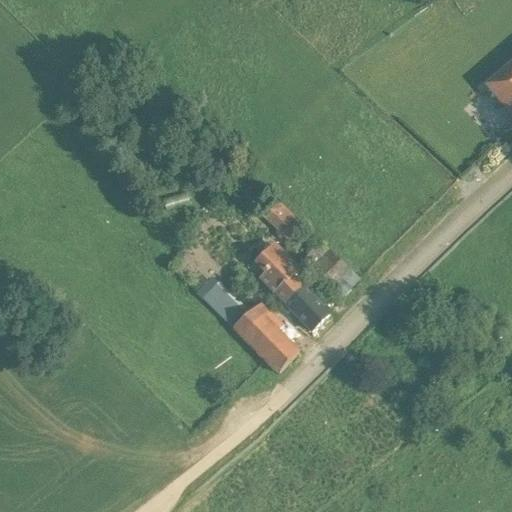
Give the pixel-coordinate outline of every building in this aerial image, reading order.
[(511,70),(487,93),(511,123),(511,70)] [(259,221),(280,241),(295,225),(274,205),(259,221)] [(358,286),(322,248),(304,270),(340,305),(358,286)] [(259,287),(311,339),(328,322),(294,282),(300,276),(276,250),(273,250),(253,269),(264,281),(259,287)] [(264,281),(253,269),(247,274),(258,288),(259,287),(264,281)] [(202,304),(278,381),(298,359),(264,322),(267,319),(260,310),(248,322),(216,290),(202,304)]
